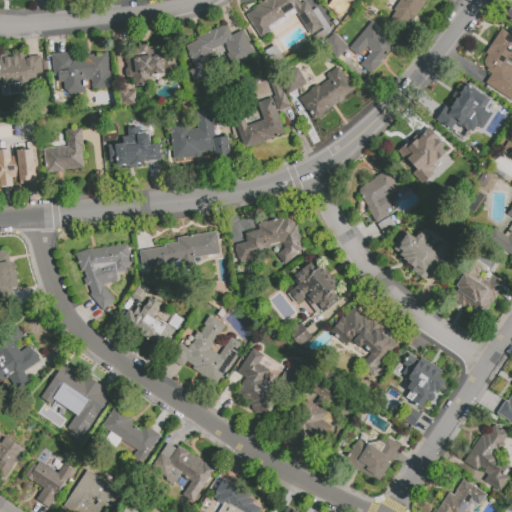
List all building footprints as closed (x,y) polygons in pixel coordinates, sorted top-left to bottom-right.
[(298,0),(301,4),(305,2),(323,27),(312,35),(295,9),(268,28),(271,31),(260,38),(245,16),(259,7),(258,5),(265,0),(298,0)] [(344,0),(330,0),(326,6),(334,12),(332,13),(339,19),(350,4),(344,0)] [(426,0),(412,22),(410,21),(406,27),(391,17),(395,11),(393,10),(399,0),(426,0)] [(372,21),(396,42),(394,45),(397,48),(393,52),(391,50),(371,73),(361,63),(371,51),(357,39),(372,21)] [(186,45),(197,39),(196,37),(216,28),(217,29),(226,25),(231,35),(242,30),(255,55),(236,64),(227,44),(204,55),(213,73),(195,82),(190,70),(197,66),(186,45)] [(511,71),(511,98),(486,83),(491,74),(490,73),(487,71),(485,68),(484,64),(485,60),(487,56),(489,55),(486,53),(501,29),(511,35),(511,69),(511,71)] [(334,33),(348,48),(337,58),(323,43),(334,33)] [(131,50),(131,49),(139,48),(138,45),(149,44),(149,47),(160,46),(160,47),(167,47),(168,58),(174,57),(175,70),(169,71),(170,74),(161,75),(161,74),(151,75),(152,84),(134,87),(133,78),(128,78),(126,76),(125,70),(127,69),(126,63),(125,63),(123,52),(131,50)] [(264,51),(275,45),(284,59),(272,65),(264,51)] [(51,54),(68,53),(68,50),(79,49),(79,55),(109,53),(111,88),(93,89),(92,80),(85,80),(86,93),(66,94),(65,82),(60,82),(59,75),(53,76),(51,54)] [(0,81),(37,79),(36,72),(43,72),(41,54),(27,55),(27,51),(15,51),(15,53),(8,54),(7,52),(0,52),(0,81)] [(298,68),(307,84),(288,94),(279,78),(298,68)] [(337,68),(344,74),(348,81),(355,89),(334,107),(315,120),(300,98),(310,92),(308,90),(317,84),(319,86),(321,85),(321,84),(328,79),(326,76),(337,68)] [(278,111),(273,97),(275,96),(268,77),(275,74),(282,94),(284,93),(287,98),(290,106),(278,111)] [(450,98),(462,81),(489,98),(484,106),(491,113),(482,127),(476,125),(473,130),(469,130),(455,121),(451,129),(437,118),(444,105),(448,106),(452,99),(450,98)] [(119,90),(129,89),(129,91),(135,91),(136,106),(122,107),(121,98),(119,98),(119,90)] [(258,103),(272,97),(285,133),(252,146),(249,146),(245,145),(243,143),(232,112),(242,109),(247,126),(264,120),(258,103)] [(195,111),(198,128),(185,130),(184,125),(170,127),(174,160),(202,156),(201,153),(214,152),(215,161),(231,159),(228,136),(215,138),(211,109),(195,111)] [(428,125),(454,154),(442,165),(441,164),(432,172),(433,174),(425,181),(410,164),(407,167),(394,152),(411,137),(412,139),(428,125)] [(116,168),(144,165),(144,162),(160,160),(159,144),(150,145),(148,132),(139,132),(139,127),(127,128),(128,136),(121,137),(122,144),(107,145),(109,162),(116,162),(116,168)] [(44,149),(68,147),(66,130),(81,128),(85,168),(65,170),(65,173),(49,175),(48,171),(46,171),(44,149)] [(468,152),(478,139),(493,150),(483,164),(468,152)] [(0,149),(11,148),(12,155),(19,155),(18,149),(35,148),(38,182),(22,183),(21,176),(13,176),(14,184),(1,186),(0,179),(0,149)] [(456,164),(465,152),(482,165),(473,177),(456,164)] [(358,189),(387,169),(400,188),(387,197),(392,207),(386,211),(389,216),(376,224),(362,199),(364,198),(358,189)] [(494,228),(504,235),(511,224),(511,217),(507,214),(511,207),(511,254),(487,237),(494,228)] [(235,245),(247,242),(243,227),(285,217),(285,220),(295,218),(301,241),(258,251),(259,255),(239,260),(235,245)] [(399,254),(399,252),(393,249),(405,231),(415,238),(419,232),(424,235),(421,242),(434,251),(433,254),(437,257),(444,247),(452,253),(440,268),(434,263),(424,280),(410,271),(413,267),(405,262),(406,261),(401,258),(402,257),(399,254)] [(177,237),(218,232),(221,254),(194,258),(195,261),(142,269),(139,251),(165,247),(165,244),(178,242),(177,237)] [(125,252),(124,243),(111,245),(111,240),(102,241),(102,244),(93,245),(92,241),(83,242),(83,247),(73,248),(74,257),(78,257),(78,272),(81,272),(82,286),(89,286),(89,288),(101,286),(99,262),(113,261),(113,253),(125,252)] [(277,254),(287,247),(294,258),(284,265),(277,254)] [(18,287),(14,261),(11,261),(8,250),(0,251),(0,303),(14,301),(13,289),(18,287)] [(483,317),(450,295),(473,261),(480,266),(481,272),(479,274),(489,281),(493,275),(495,276),(496,275),(504,281),(503,282),(506,283),(483,317)] [(293,277),(311,263),(316,269),(322,264),(339,285),(332,291),(337,297),(320,311),(308,296),(298,303),(289,292),(299,285),(293,277)] [(138,282),(150,290),(141,303),(130,295),(138,282)] [(128,311),(119,324),(136,335),(138,333),(160,349),(167,338),(169,340),(174,331),(154,316),(161,304),(151,298),(138,317),(128,311)] [(354,306),(371,322),(373,320),(378,325),(371,333),(359,322),(343,339),(332,330),(354,306)] [(211,316),(225,325),(209,349),(219,355),(230,337),(242,345),(217,385),(192,369),(194,366),(186,361),(182,367),(170,359),(179,343),(188,348),(190,344),(192,344),(195,339),(193,338),(197,331),(200,333),(211,316)] [(301,323),(286,333),(297,348),(311,339),(301,323)] [(0,337),(0,380),(2,382),(9,378),(18,389),(32,381),(24,370),(40,360),(30,345),(21,351),(15,342),(24,336),(18,326),(0,337)] [(395,345),(376,367),(379,370),(373,377),(359,365),(370,353),(361,345),(360,347),(353,341),(364,328),(372,335),(376,331),(381,336),(383,334),(395,345)] [(237,372),(253,348),(264,356),(259,364),(270,371),(264,380),(273,386),(264,400),(270,404),(261,416),(250,409),(252,407),(234,395),(242,383),(244,378),(240,374),(237,372)] [(422,357),(442,371),(438,376),(446,382),(440,391),(436,388),(432,394),(436,396),(432,403),(428,401),(422,410),(412,403),(418,394),(407,387),(412,381),(408,378),(409,377),(403,372),(407,366),(403,364),(410,355),(419,361),(422,357)] [(81,439),(109,397),(99,391),(102,387),(88,377),(85,382),(72,373),(72,369),(68,366),(62,365),(41,398),(51,405),(54,399),(76,414),(66,428),(81,439)] [(286,368),(277,381),(289,389),(297,376),(286,368)] [(339,391),(331,402),(307,387),(315,376),(339,391)] [(497,414),(506,400),(508,401),(511,395),(511,424),(508,422),(509,421),(497,414)] [(307,399),(314,404),(320,396),(327,401),(322,409),(327,413),(322,420),(332,427),(325,437),(314,430),(306,442),(290,432),(298,419),(295,417),(307,399)] [(408,405),(421,414),(412,428),(399,419),(408,405)] [(101,427),(116,406),(133,417),(130,420),(133,422),(131,424),(142,431),(146,425),(161,436),(146,457),(121,440),(116,447),(105,440),(110,432),(101,427)] [(508,466),(503,474),(510,478),(500,492),(484,481),(488,475),(484,472),(485,470),(480,466),(476,471),(463,462),(482,435),(483,435),(486,431),(489,433),(495,424),(508,434),(493,455),(508,466)] [(0,442),(4,436),(23,448),(4,477),(0,474),(0,442)] [(400,447),(377,482),(367,476),(357,470),(343,462),(358,440),(366,445),(378,452),(384,445),(388,439),(400,447)] [(179,445),(214,470),(192,502),(182,496),(194,478),(175,464),(162,483),(147,473),(168,444),(176,449),(179,445)] [(48,508),(73,470),(64,463),(57,473),(39,461),(28,479),(43,489),(36,500),(48,508)] [(73,511),(63,506),(87,470),(121,493),(110,509),(104,505),(99,511),(76,511),(74,510),(73,511)] [(224,478),(252,495),(250,498),(255,501),(254,503),(258,505),(262,507),(259,511),(218,511),(223,505),(216,501),(219,495),(215,493),(224,478)] [(463,479),(487,496),(480,506),(477,504),(471,511),(435,511),(450,493),(454,496),(457,491),(456,490),(463,479)]
